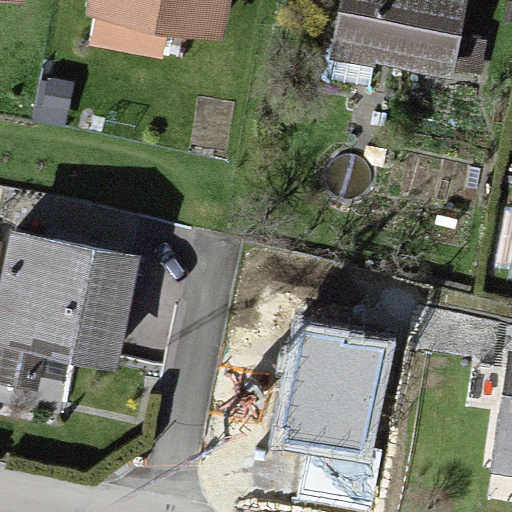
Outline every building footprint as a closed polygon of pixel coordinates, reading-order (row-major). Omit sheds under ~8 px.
[(217,0),(89,0),(212,25),(217,0)] [(475,0),(338,0),(327,55),(459,82),(475,0)] [(131,241),(5,215),(0,238),(0,369),(20,374),(28,332),(109,348),(131,241)] [(387,337),(294,320),(272,443),(364,460),(387,337)] [(511,343),(507,343),(490,457),(511,459),(511,343)]
